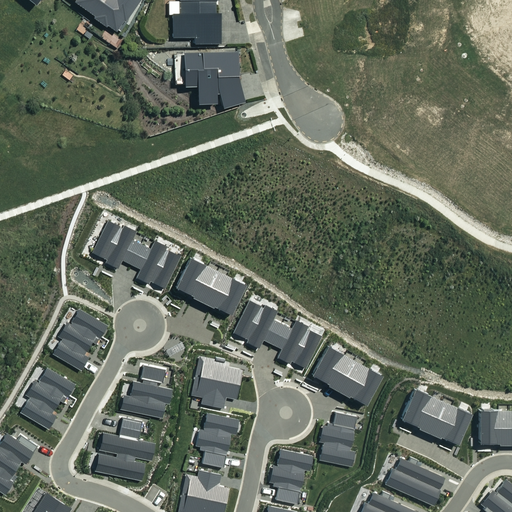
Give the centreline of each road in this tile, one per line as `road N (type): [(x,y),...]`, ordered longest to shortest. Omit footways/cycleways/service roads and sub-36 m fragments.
road 1 (residential): [(139,323),(59,462),(66,482),(137,511)]
road 2 (residential): [(322,119),(287,79),(266,0)]
